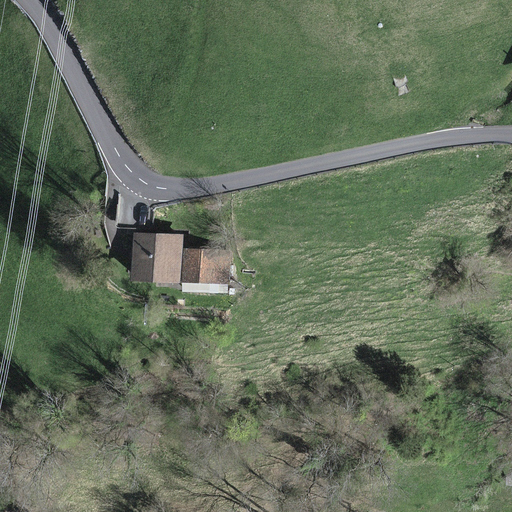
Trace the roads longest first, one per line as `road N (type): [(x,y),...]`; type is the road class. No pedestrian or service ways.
road 1 (trunk): [(37,0),(263,301),(397,511)]
road 2 (unclassified): [(511,135),(435,140),(194,190),(163,189),(119,155),(31,0)]
